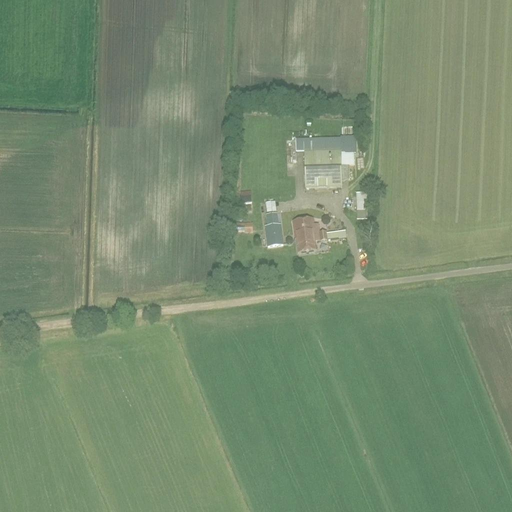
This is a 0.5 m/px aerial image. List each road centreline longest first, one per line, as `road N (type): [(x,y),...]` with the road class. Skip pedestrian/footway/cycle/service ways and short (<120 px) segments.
road 1 (track): [(0,334),(320,291)]
road 2 (track): [(346,189),(371,157),(378,0)]
road 3 (unclassified): [(320,291),(511,267)]
